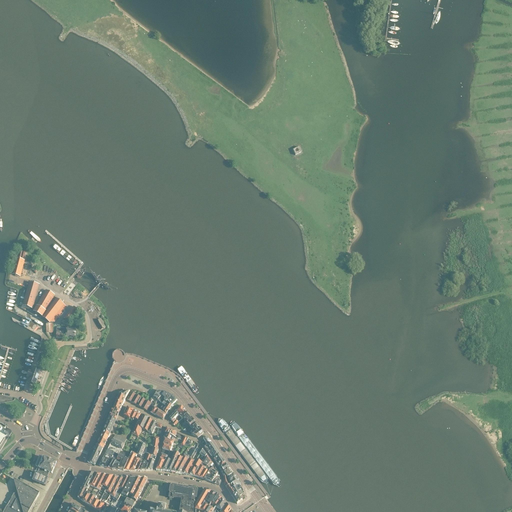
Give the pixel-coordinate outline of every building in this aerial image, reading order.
[(295,155),(301,152),(299,147),(293,150),(295,155)] [(42,236),(32,227),(30,229),(39,238),(43,239),(42,236)] [(56,248),(54,251),(74,269),(76,269),(77,267),(76,265),(56,248)] [(17,258),(13,274),(20,276),(24,260),(17,258)] [(89,278),(85,274),(81,277),(85,280),(102,296),(106,297),(107,294),(106,292),(89,278)] [(23,306),(32,308),(34,302),(31,301),(36,284),(30,282),(23,306)] [(46,291),(34,312),(42,316),(50,303),(52,299),(55,295),(46,291)] [(52,299),(50,303),(52,305),(43,317),(50,323),(54,322),(66,306),(62,303),(58,300),(57,299),(55,301),(52,299)] [(100,319),(96,322),(101,330),(105,327),(100,319)] [(70,328),(70,326),(70,325),(69,325),(68,321),(66,321),(66,323),(63,323),(63,326),(66,326),(66,338),(76,338),(76,333),(76,329),(74,329),(74,328),(70,328)] [(35,385),(41,370),(34,367),(29,383),(35,385)] [(157,391),(153,398),(157,401),(158,401),(162,396),(164,393),(159,391),(157,391)] [(131,392),(129,396),(127,399),(132,402),(136,395),(131,392)] [(162,396),(158,401),(164,405),(168,402),(167,402),(172,397),(171,396),(168,394),(164,393),(162,396)] [(126,398),(119,394),(116,402),(123,405),(126,398)] [(141,398),(136,395),(132,402),(137,405),(141,398)] [(173,397),(172,397),(167,402),(168,402),(164,405),(166,407),(169,403),(172,406),(177,401),(175,399),(173,397)] [(141,398),(137,405),(142,408),(146,401),(141,398)] [(151,403),(146,401),(142,408),(147,411),(151,403)] [(160,411),(162,409),(157,406),(156,408),(154,407),(151,413),(155,415),(158,410),(160,411)] [(163,406),(162,409),(160,411),(166,415),(169,410),(163,406)] [(182,406),(176,411),(179,415),(181,417),(182,417),(187,413),(182,406)] [(130,418),(134,410),(128,407),(124,416),(130,419),(130,418)] [(158,410),(155,415),(164,420),(166,415),(160,411),(158,410)] [(187,413),(182,417),(195,432),(192,435),(198,438),(204,434),(187,413)] [(138,421),(136,425),(142,429),(143,429),(149,418),(144,416),(141,414),(138,421)] [(153,421),(149,418),(143,429),(148,432),(153,421)] [(114,425),(107,421),(105,425),(112,429),(114,425)] [(153,421),(148,432),(152,434),(156,427),(158,428),(159,424),(157,423),(153,421)] [(0,446),(6,437),(11,429),(0,422),(0,446)] [(112,429),(105,425),(103,430),(110,434),(112,429)] [(136,425),(134,428),(132,434),(138,437),(140,432),(142,429),(136,425)] [(167,427),(165,433),(175,437),(177,432),(167,427)] [(7,429),(4,434),(10,438),(13,433),(7,429)] [(110,434),(103,430),(104,430),(102,434),(106,436),(106,437),(108,438),(110,434)] [(175,437),(165,433),(164,438),(174,442),(176,437),(175,437)] [(209,440),(206,436),(203,439),(207,446),(208,446),(211,444),(212,444),(209,440)] [(150,449),(146,461),(150,463),(152,457),(156,458),(158,450),(160,438),(154,437),(152,448),(148,447),(147,448),(150,449)] [(107,442),(100,438),(96,446),(103,449),(107,442)] [(164,438),(164,443),(172,447),(174,442),(164,438)] [(113,439),(111,444),(122,449),(125,444),(123,443),(121,442),(119,442),(117,441),(115,440),(113,439)] [(137,455),(135,457),(140,460),(141,457),(146,446),(144,445),(144,443),(142,442),(137,455)] [(172,447),(164,443),(164,444),(163,449),(170,452),(172,447)] [(111,444),(108,450),(115,454),(114,457),(117,459),(121,452),(122,449),(111,444)] [(208,446),(207,446),(205,448),(209,452),(211,451),(212,452),(215,449),(211,444),(208,446)] [(103,449),(96,446),(88,463),(95,465),(99,457),(103,449)] [(141,457),(140,460),(135,471),(141,471),(146,461),(150,449),(147,448),(148,447),(146,446),(141,457)] [(185,454),(182,459),(188,462),(195,451),(196,449),(194,448),(192,450),(189,456),(185,454)] [(115,454),(108,450),(100,466),(107,468),(112,469),(117,459),(114,457),(115,454)] [(195,451),(188,462),(182,474),(188,475),(192,468),(196,462),(192,460),(197,452),(195,451)] [(117,459),(112,469),(117,470),(123,471),(128,461),(128,460),(129,459),(130,456),(129,456),(121,452),(117,459)] [(166,460),(162,471),(167,472),(175,454),(170,452),(168,456),(162,454),(168,457),(166,460)] [(130,456),(129,456),(130,456),(129,459),(128,460),(128,461),(123,471),(129,471),(135,457),(137,455),(132,453),(130,456)] [(175,453),(175,454),(167,472),(172,473),(179,457),(180,455),(175,453)] [(219,454),(215,457),(216,458),(214,460),(216,464),(223,459),(219,454)] [(40,468),(38,473),(37,473),(34,481),(37,482),(36,483),(40,484),(46,486),(49,477),(47,477),(49,472),(52,473),(53,473),(52,473),(56,463),(57,462),(56,462),(52,461),(49,459),(45,458),(44,457),(44,458),(40,456),(36,466),(40,468)] [(197,460),(196,462),(192,468),(188,475),(195,477),(200,478),(206,468),(207,467),(208,466),(209,467),(212,462),(207,456),(206,458),(204,456),(200,462),(197,460)] [(135,457),(129,471),(135,471),(140,460),(135,457)] [(146,461),(141,471),(152,471),(156,458),(152,457),(150,463),(146,461)] [(182,459),(179,457),(172,473),(176,473),(182,459)] [(166,460),(161,459),(160,461),(156,470),(162,471),(166,460)] [(188,462),(182,459),(176,473),(182,474),(188,462)] [(226,464),(223,459),(216,464),(219,468),(226,464)] [(206,468),(200,478),(205,480),(214,465),(213,463),(212,462),(209,467),(208,466),(207,467),(206,468)] [(226,464),(219,468),(222,474),(230,469),(226,464)] [(218,473),(214,465),(205,480),(212,483),(218,473)] [(234,474),(230,469),(222,474),(224,477),(227,476),(227,478),(234,474)] [(96,474),(90,473),(90,472),(82,488),(88,490),(90,486),(96,474)] [(220,478),(218,473),(212,483),(214,483),(214,484),(217,484),(220,485),(221,482),(221,481),(219,480),(220,478)] [(102,475),(96,474),(90,486),(95,489),(102,475)] [(237,479),(234,474),(227,478),(230,483),(237,479)] [(102,475),(95,489),(100,491),(108,476),(102,475)] [(108,476),(100,491),(99,493),(104,495),(105,493),(113,477),(108,476)] [(227,476),(224,477),(225,483),(224,484),(232,496),(235,494),(234,492),(233,489),(234,488),(239,485),(241,484),(238,480),(236,481),(237,482),(236,482),(236,483),(231,485),(230,483),(227,478),(227,476)] [(113,477),(105,493),(110,496),(119,478),(113,477)] [(110,496),(107,502),(111,504),(114,498),(115,499),(118,493),(125,478),(119,478),(110,496)] [(118,493),(115,499),(118,501),(121,496),(121,495),(121,494),(123,495),(130,479),(125,478),(118,493)] [(15,494),(4,511),(29,511),(33,506),(39,494),(39,493),(14,479),(18,493),(15,494)] [(136,479),(130,479),(123,495),(127,497),(136,479)] [(136,479),(127,497),(129,494),(133,496),(137,489),(142,479),(136,479)] [(142,479),(137,489),(142,491),(148,479),(142,479)] [(198,490),(171,485),(170,494),(169,498),(174,499),(174,498),(183,499),(180,511),(183,511),(193,511),(194,510),(193,510),(194,503),(195,503),(195,502),(196,502),(202,492),(202,491),(198,490)] [(243,491),(239,485),(234,488),(235,491),(238,490),(241,496),(244,494),(243,491)] [(88,490),(82,488),(78,497),(78,498),(82,501),(87,492),(88,490)] [(137,489),(133,496),(132,499),(136,501),(142,491),(137,489)] [(205,489),(202,494),(195,506),(195,511),(198,511),(200,510),(201,510),(212,492),(205,489)] [(235,494),(232,496),(237,504),(242,500),(240,496),(241,496),(238,490),(235,491),(236,494),(235,494)] [(87,492),(82,501),(87,504),(92,494),(92,495),(87,492)] [(200,510),(198,511),(205,511),(217,494),(212,492),(201,510),(200,510)] [(92,494),(87,504),(92,507),(96,499),(97,497),(92,494)] [(217,494),(205,511),(212,511),(222,499),(217,494)] [(126,498),(123,503),(132,509),(135,503),(131,500),(126,498)] [(100,502),(96,499),(92,507),(96,510),(100,502)] [(221,511),(227,504),(222,499),(212,511),(221,511)] [(105,504),(100,502),(96,510),(99,511),(101,511),(106,503),(105,503),(105,504)] [(106,503),(101,511),(107,511),(111,507),(106,503)] [(123,503),(122,503),(120,506),(122,508),(121,511),(122,511),(130,511),(132,509),(123,503)]
